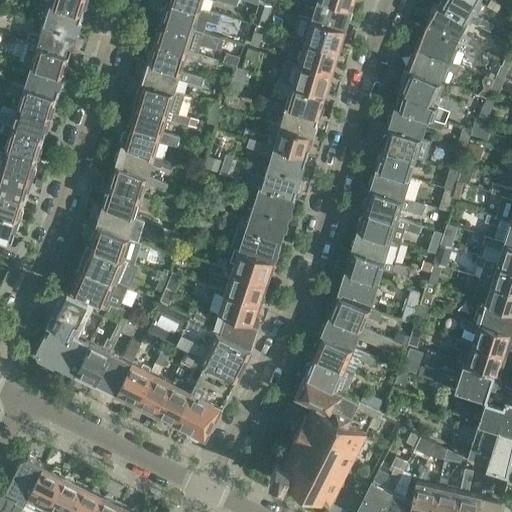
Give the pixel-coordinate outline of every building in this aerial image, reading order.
[(47,11),(43,23),(75,32),(75,31),(78,30),(79,25),(78,22),(81,12),(49,2),(41,0),(39,0),(38,8),(47,11)] [(41,0),(49,2),(81,12),(84,3),(87,1),(86,0),(41,0)] [(161,17),(160,19),(203,32),(206,20),(217,23),(220,14),(200,8),(172,0),(166,0),(164,8),(161,9),(159,14),(161,17)] [(172,0),(200,8),(202,0),(220,0),(236,5),(237,0),(172,0)] [(256,4),(251,20),(260,23),(263,24),(269,3),(259,0),(257,0),(257,2),(256,4)] [(311,17),(312,16),(345,26),(347,18),(349,17),(351,12),(350,9),(350,6),(330,0),(316,0),(314,8),(306,5),(303,14),(311,17)] [(440,0),(439,3),(467,18),(468,19),(490,31),(494,24),(472,12),(478,0),(440,0)] [(495,0),(484,0),(484,2),(494,8),(498,1),(495,0)] [(433,13),(427,24),(466,43),(478,49),(482,42),(461,30),(468,19),(467,18),(439,3),(438,5),(436,3),(431,12),(433,13)] [(299,13),(293,33),(338,47),(341,39),(343,38),(345,32),(343,30),(345,26),(312,16),(311,17),(303,14),(299,13)] [(155,37),(154,40),(187,50),(191,36),(210,42),(212,34),(203,32),(160,19),(157,28),(155,29),(153,34),(155,37)] [(28,30),(25,39),(29,40),(68,52),(71,43),(74,42),(75,38),(74,35),(75,32),(43,23),(40,34),(28,30)] [(418,45),(418,47),(447,59),(457,62),(459,63),(463,50),(475,56),(478,49),(466,43),(427,24),(422,36),(419,35),(416,44),(418,45)] [(511,33),(511,25),(508,24),(500,37),(507,42),(511,33)] [(253,30),(249,43),(258,45),(262,33),(253,30)] [(293,33),(287,55),(299,58),(332,69),(334,60),(337,58),(339,52),(337,49),(338,47),(293,33)] [(27,47),(23,61),(31,63),(62,73),(63,71),(65,70),(67,65),(65,62),(68,52),(29,40),(27,47)] [(148,57),(147,60),(181,70),(185,56),(216,66),(218,58),(187,50),(154,40),(151,48),(148,49),(147,55),(148,57)] [(250,47),(248,53),(259,56),(261,50),(250,47)] [(409,67),(409,68),(452,84),(460,64),(457,62),(447,59),(418,47),(414,56),(411,55),(408,64),(411,65),(410,67),(409,67)] [(238,55),(225,51),(223,59),(236,62),(238,55)] [(502,60),(496,73),(503,75),(509,56),(504,55),(502,60)] [(285,59),(279,79),(292,82),(324,93),(325,92),(327,90),(329,85),(328,82),(331,72),(332,69),(299,58),(298,62),(285,59)] [(142,78),(141,81),(174,90),(178,77),(185,79),(199,83),(201,76),(181,70),(147,60),(145,69),(142,70),(140,75),(142,78)] [(31,63),(24,84),(56,94),(59,84),(61,83),(63,78),(61,76),(62,73),(31,63)] [(248,69),(237,66),(231,85),(242,89),(248,69)] [(404,78),(401,87),(455,109),(458,101),(447,96),(452,84),(409,68),(408,69),(405,68),(402,77),(404,78)] [(503,75),(496,73),(491,88),(498,90),(503,75)] [(482,87),(476,94),(480,95),(485,97),(489,88),(493,78),(484,74),(481,79),(482,87)] [(11,102),(18,104),(49,114),(50,112),(53,110),(54,105),(53,103),(56,94),(24,84),(12,80),(9,90),(15,91),(11,102)] [(136,98),(135,101),(168,111),(168,110),(174,90),(141,81),(138,89),(136,90),(134,96),(136,98)] [(289,91),(286,103),(318,113),(318,112),(321,111),(323,105),(321,103),(324,93),(292,82),(289,91)] [(397,103),(396,106),(428,117),(444,123),(450,107),(401,87),(400,88),(401,89),(401,91),(400,90),(396,103),(397,103)] [(283,112),(280,124),(311,134),(311,133),(314,131),(316,126),(314,123),(314,122),(315,122),(318,113),(286,103),(286,104),(267,97),(265,105),(283,112)] [(485,97),(475,118),(483,121),(487,122),(493,101),(494,100),(485,97)] [(129,118),(128,121),(161,131),(166,117),(195,126),(198,118),(168,110),(168,111),(135,101),(132,109),(129,111),(128,116),(129,118)] [(216,125),(223,104),(212,101),(206,122),(216,125)] [(0,121),(12,125),(43,135),(46,125),(49,124),(50,118),(49,116),(49,114),(18,104),(15,115),(0,110),(0,121)] [(391,124),(390,126),(422,136),(425,124),(442,129),(444,123),(428,117),(396,106),(394,115),(390,116),(389,121),(391,124)] [(483,121),(475,118),(471,131),(470,136),(486,141),(492,123),(483,121)] [(12,125),(0,121),(0,131),(9,134),(5,146),(37,155),(38,153),(40,151),(42,146),(40,144),(43,135),(12,125)] [(123,139),(122,143),(154,156),(159,140),(176,145),(179,136),(161,131),(128,121),(126,129),(123,131),(121,136),(123,139)] [(249,137),(274,144),(306,154),(308,147),(307,147),(308,145),(311,144),(312,139),(310,136),(311,134),(280,124),(276,136),(268,134),(266,133),(252,129),(249,137)] [(384,137),(383,142),(385,144),(384,147),(415,157),(424,160),(431,139),(422,136),(390,126),(388,135),(384,137)] [(470,136),(471,131),(462,128),(455,148),(465,151),(469,139),(470,136)] [(271,153),(268,164),(299,174),(299,173),(303,172),(304,167),(302,164),(302,163),(303,163),(306,154),(274,144),(249,137),(246,146),(271,153)] [(465,151),(462,160),(475,163),(477,164),(484,143),(469,139),(465,151)] [(117,160),(116,163),(147,176),(151,165),(159,169),(160,167),(170,171),(173,163),(154,156),(122,143),(120,150),(116,152),(115,157),(117,160)] [(0,144),(0,165),(30,176),(31,173),(34,172),(35,167),(34,165),(34,164),(35,164),(38,156),(37,155),(5,146),(0,144)] [(379,165),(378,168),(409,178),(415,157),(384,147),(381,156),(378,157),(377,163),(379,165)] [(460,168),(462,160),(465,151),(456,148),(451,166),(460,168)] [(225,153),(223,160),(219,172),(226,174),(232,155),(225,153)] [(219,172),(223,160),(208,155),(204,167),(219,172)] [(459,171),(456,180),(461,182),(469,184),(475,163),(462,160),(460,168),(459,171)] [(110,180),(109,183),(141,196),(145,184),(164,192),(167,184),(147,176),(116,163),(113,170),(110,172),(109,177),(110,180)] [(253,173),(250,182),(258,185),(293,196),(295,188),(295,186),(299,184),(300,180),(298,177),(299,174),(268,164),(264,177),(253,173)] [(30,177),(30,176),(0,165),(0,187),(26,196),(28,189),(26,189),(27,186),(30,185),(31,180),(30,177)] [(372,178),(370,183),(373,186),(372,188),(403,198),(409,178),(378,168),(375,176),(372,178)] [(450,168),(443,189),(453,192),(456,180),(459,171),(450,168)] [(256,193),(252,206),(288,217),(288,215),(291,213),(292,208),(291,205),(294,196),(293,196),(258,185),(242,180),(240,187),(256,193)] [(456,180),(453,192),(458,194),(461,182),(456,180)] [(491,191),(501,194),(511,196),(511,186),(494,181),(491,191)] [(150,210),(154,201),(141,196),(109,183),(107,190),(104,192),(102,198),(104,201),(103,204),(135,217),(138,205),(150,210)] [(0,211),(17,217),(18,215),(21,213),(22,209),(21,207),(21,205),(22,206),(26,196),(0,187),(0,211)] [(366,199),(364,203),(366,206),(366,208),(397,218),(400,209),(420,215),(424,204),(403,198),(372,188),(369,196),(366,199)] [(443,189),(437,208),(447,212),(453,192),(443,189)] [(511,196),(501,194),(495,215),(511,220),(511,196)] [(98,220),(96,224),(129,237),(132,225),(151,232),(154,225),(135,217),(103,204),(101,210),(97,212),(96,218),(98,220)] [(172,219),(176,210),(162,205),(158,214),(172,219)] [(226,212),(223,220),(239,225),(280,237),(283,229),(286,227),(288,222),(287,220),(288,217),(252,206),(247,219),(226,212)] [(360,228),(359,229),(399,241),(403,229),(415,232),(417,224),(397,218),(366,208),(363,217),(359,219),(358,224),(360,228)] [(0,234),(1,235),(12,239),(15,230),(13,229),(14,228),(17,226),(18,221),(17,218),(17,217),(0,211),(0,234)] [(498,225),(494,237),(511,242),(511,220),(495,215),(487,213),(485,221),(498,225)] [(446,223),(443,233),(440,242),(451,246),(458,226),(446,223)] [(90,243),(89,244),(122,258),(129,237),(96,224),(94,231),(92,233),(90,238),(91,241),(90,243)] [(239,225),(232,246),(238,248),(274,259),(274,258),(277,255),(278,250),(277,247),(280,237),(239,225)] [(354,247),(354,248),(395,261),(400,241),(399,241),(359,229),(357,237),(353,240),(352,244),(354,247)] [(434,230),(427,250),(436,253),(440,242),(443,233),(434,230)] [(484,243),(481,255),(511,264),(511,242),(494,237),(484,234),(481,242),(484,243)] [(436,253),(433,262),(443,265),(446,266),(452,246),(451,246),(440,242),(436,253)] [(82,262),(80,265),(123,283),(129,269),(121,265),(124,259),(122,258),(89,244),(86,251),(87,251),(86,253),(83,254),(80,259),(82,262)] [(238,248),(232,268),(267,279),(270,271),(273,269),(274,263),(273,261),(274,259),(238,248)] [(347,260),(346,265),(348,268),(347,269),(379,278),(382,268),(392,270),(395,261),(354,248),(351,258),(347,260)] [(483,265),(479,277),(511,287),(511,264),(481,255),(478,254),(475,262),(483,265)] [(218,255),(215,263),(225,266),(228,258),(218,255)] [(423,260),(420,269),(430,272),(433,263),(423,260)] [(430,272),(427,281),(437,284),(443,265),(433,262),(433,263),(430,272)] [(229,276),(225,290),(260,301),(260,300),(263,298),(265,292),(263,290),(267,279),(232,268),(225,266),(215,263),(213,271),(229,276)] [(75,278),(71,287),(77,290),(77,289),(90,294),(88,299),(87,300),(94,303),(106,309),(121,316),(122,316),(125,309),(120,306),(128,285),(123,283),(80,265),(79,267),(76,268),(74,273),(76,277),(75,278)] [(169,275),(166,285),(175,290),(181,273),(171,269),(169,275)] [(342,287),(341,289),(353,293),(372,300),(379,278),(347,269),(345,278),(341,280),(340,285),(342,287)] [(161,272),(155,287),(163,290),(166,285),(169,275),(161,272)] [(511,287),(479,277),(473,296),(481,298),(511,308),(511,287)] [(437,284),(427,281),(421,302),(430,305),(437,284)] [(163,290),(160,297),(160,300),(162,301),(169,304),(176,290),(175,290),(166,285),(163,290)] [(210,286),(208,295),(217,298),(214,308),(218,310),(256,322),(259,314),(257,310),(260,301),(225,290),(210,286)] [(421,302),(423,292),(415,289),(411,288),(400,319),(413,324),(414,322),(421,302)] [(67,291),(58,307),(79,317),(87,300),(88,299),(73,292),(73,294),(67,291)] [(331,311),(330,313),(362,326),(367,314),(379,319),(383,311),(339,293),(335,303),(331,304),(329,308),(331,311)] [(474,319),(479,321),(510,331),(511,329),(511,308),(481,298),(474,319)] [(186,349),(205,359),(238,375),(252,346),(220,330),(216,328),(192,316),(169,304),(162,301),(148,329),(186,349)] [(426,318),(430,305),(421,302),(416,314),(426,318)] [(192,316),(216,328),(220,330),(252,346),(253,346),(252,345),(257,328),(256,324),(256,322),(226,313),(222,312),(222,311),(218,310),(214,308),(210,306),(207,315),(196,309),(192,316)] [(79,317),(58,307),(57,310),(59,311),(58,313),(56,313),(53,319),(54,321),(52,325),(70,333),(77,319),(78,320),(79,317)] [(322,332),(322,333),(354,346),(358,336),(403,355),(407,345),(406,345),(392,339),(362,326),(330,313),(326,323),(322,324),(320,328),(322,332)] [(476,330),(472,341),(503,352),(504,350),(507,349),(509,342),(507,340),(510,331),(479,321),(474,319),(462,315),(459,325),(476,330)] [(84,352),(74,371),(77,372),(78,375),(83,378),(87,377),(95,381),(111,349),(112,349),(127,319),(122,316),(121,316),(109,338),(107,337),(103,345),(90,338),(89,342),(84,352)] [(415,322),(408,343),(417,346),(423,325),(415,322)] [(70,333),(52,325),(47,335),(45,334),(37,349),(39,355),(54,363),(55,361),(57,362),(57,365),(63,367),(66,366),(74,371),(84,352),(89,342),(72,334),(70,333)] [(154,334),(147,330),(142,339),(150,343),(154,334)] [(392,339),(406,345),(410,336),(396,330),(392,339)] [(311,349),(313,352),(354,369),(358,359),(372,365),(376,355),(354,346),(322,333),(317,343),(313,343),(311,349)] [(463,359),(466,360),(482,365),(483,364),(498,370),(500,370),(502,362),(501,360),(503,352),(472,341),(457,336),(454,345),(462,347),(458,358),(463,360),(463,359)] [(111,349),(95,381),(98,382),(98,386),(104,388),(107,386),(115,391),(115,392),(116,392),(132,360),(141,343),(130,337),(122,354),(112,349),(111,349)] [(132,360),(116,392),(117,393),(117,392),(126,396),(126,399),(130,401),(133,400),(136,401),(152,369),(139,363),(147,346),(141,343),(132,360)] [(408,347),(401,368),(415,373),(422,352),(408,347)] [(200,371),(205,359),(186,349),(180,361),(193,368),(200,371)] [(345,392),(354,369),(313,352),(309,363),(304,364),(302,368),(305,371),(320,378),(345,392)] [(160,353),(152,369),(136,401),(146,406),(146,409),(150,411),(154,410),(155,411),(171,379),(159,373),(167,357),(160,353)] [(200,371),(175,422),(206,437),(223,405),(238,375),(205,359),(200,371)] [(442,381),(455,385),(484,395),(492,391),(487,390),(489,383),(494,384),(494,382),(497,381),(499,374),(497,372),(498,370),(483,364),(482,365),(466,360),(463,359),(463,360),(459,372),(444,367),(443,371),(421,363),(418,374),(442,381)] [(408,372),(398,368),(394,380),(404,383),(408,372)] [(305,371),(295,394),(313,403),(366,429),(370,423),(377,426),(378,424),(382,416),(374,413),(377,408),(359,399),(345,392),(320,378),(305,371)] [(171,379),(155,411),(158,412),(158,415),(163,418),(166,416),(167,417),(167,418),(175,422),(196,379),(189,375),(184,385),(171,379)] [(365,391),(361,399),(365,401),(379,407),(381,402),(382,399),(365,391)] [(455,399),(452,411),(454,412),(478,419),(499,426),(510,430),(511,430),(511,396),(506,395),(492,391),(484,395),(486,395),(482,408),(455,399)] [(451,400),(437,395),(434,406),(448,411),(451,400)] [(401,400),(392,398),(390,412),(399,413),(401,400)] [(366,429),(313,403),(308,412),(303,410),(289,437),(295,439),(283,463),(278,460),(271,473),(273,475),(272,476),(273,477),(274,475),(281,479),(280,481),(281,481),(282,479),(284,480),(285,478),(295,483),(294,486),(295,487),(296,484),(312,491),(310,494),(311,495),(313,492),(331,501),(342,480),(344,480),(345,479),(343,478),(348,466),(350,467),(351,466),(349,465),(355,453),(357,454),(357,453),(356,452),(361,441),(362,442),(363,440),(362,439),(366,429)] [(473,437),(468,453),(487,459),(486,463),(496,467),(499,467),(506,469),(507,466),(509,465),(511,460),(509,457),(511,444),(511,430),(510,430),(498,426),(478,419),(476,427),(463,423),(460,433),(473,437)] [(412,429),(406,440),(415,445),(421,434),(412,429)] [(415,445),(414,447),(429,454),(435,441),(421,434),(415,445)] [(446,446),(435,441),(429,454),(443,458),(446,446)] [(462,454),(446,446),(443,458),(461,461),(462,454)] [(21,456),(6,487),(0,495),(0,511),(18,511),(19,511),(24,501),(28,496),(43,463),(44,462),(28,454),(21,456)] [(363,498),(357,511),(358,511),(359,511),(380,511),(393,488),(401,471),(407,460),(396,455),(390,465),(394,467),(389,477),(377,471),(374,477),(372,476),(361,497),(363,498)] [(43,463),(28,496),(24,501),(43,511),(46,505),(63,473),(61,472),(59,468),(55,466),(52,468),(43,463)] [(486,463),(480,491),(475,511),(498,511),(501,498),(496,497),(496,495),(490,493),(496,467),(486,463)] [(459,487),(453,511),(475,511),(480,491),(468,489),(473,466),(464,464),(459,487)] [(416,478),(408,511),(431,511),(438,482),(426,480),(429,471),(421,468),(418,475),(416,478)] [(401,471),(380,511),(408,511),(416,478),(401,471)] [(63,473),(46,505),(43,511),(45,511),(67,511),(83,483),(74,479),(73,475),(68,472),(64,474),(63,473)] [(438,482),(431,511),(453,511),(459,487),(447,484),(449,477),(439,475),(438,482)] [(83,483),(67,511),(92,511),(102,493),(101,492),(99,488),(95,486),(91,487),(83,483)] [(102,493),(92,511),(117,511),(122,503),(113,498),(112,494),(108,492),(104,494),(102,493)] [(122,503),(117,511),(140,511),(138,507),(134,506),(131,507),(122,503)]
